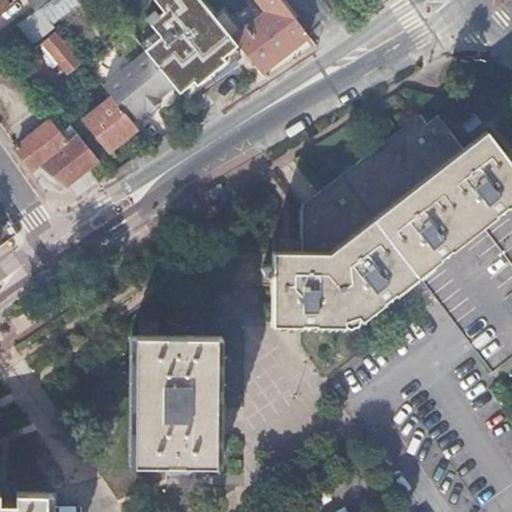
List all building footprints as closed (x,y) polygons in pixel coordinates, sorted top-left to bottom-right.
[(48,0),(29,0),(36,9),(48,0)] [(155,0),(166,12),(151,24),(163,38),(147,50),(173,83),(180,91),(238,45),(230,35),(201,0),(155,0)] [(281,54),(307,35),(280,0),(255,0),(263,9),(230,35),(238,45),(258,69),(259,70),(281,54)] [(43,18),(10,45),(41,84),(61,67),(65,71),(78,60),(43,18)] [(158,96),(173,83),(147,50),(101,85),(109,94),(129,119),(144,108),(145,109),(148,108),(157,100),(159,98),(158,96)] [(129,119),(109,94),(82,117),(108,149),(121,138),(136,127),(129,119)] [(160,104),(157,100),(148,108),(150,112),(155,108),(160,104)] [(415,275),(433,299),(435,298),(418,273),(511,200),(511,165),(490,136),(467,154),(439,119),(429,126),(422,117),(302,210),(301,255),(216,254),(215,287),(272,289),(271,325),(351,326),(415,275)] [(46,119),(13,146),(29,170),(37,164),(38,164),(65,187),(70,184),(98,160),(75,131),(65,140),(46,119)] [(511,354),(511,200),(418,273),(435,298),(433,299),(487,374),(511,354)] [(137,336),(135,464),(166,464),(167,455),(183,455),(183,464),(216,464),(219,337),(185,337),(185,346),(169,345),(169,337),(137,336)] [(0,511),(45,511),(46,492),(16,491),(16,502),(0,500),(0,511)]
